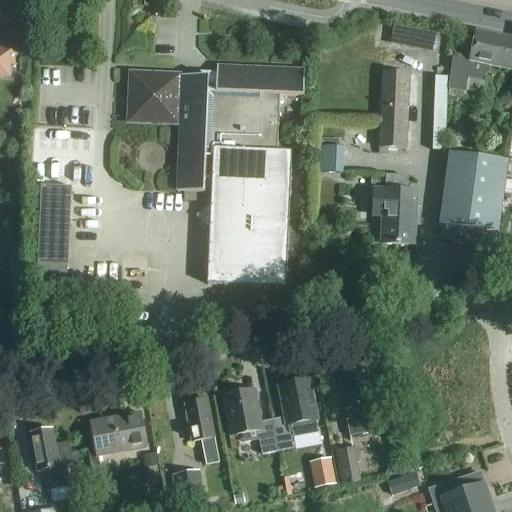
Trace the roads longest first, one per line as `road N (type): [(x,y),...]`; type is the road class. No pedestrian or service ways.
road 1 (unclassified): [(0,393),(496,303)]
road 2 (residential): [(496,303),(500,394),(511,439)]
road 3 (tertiary): [(511,23),(393,0)]
